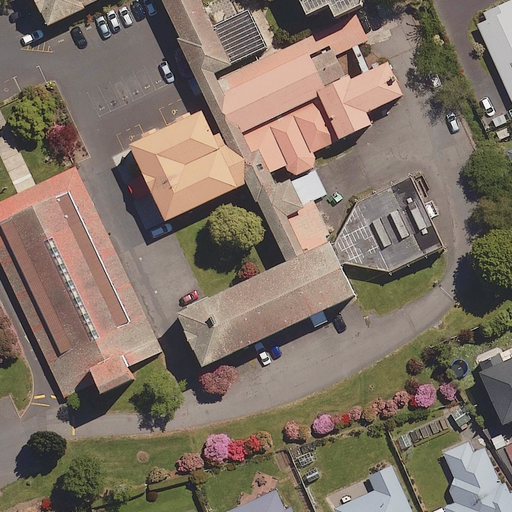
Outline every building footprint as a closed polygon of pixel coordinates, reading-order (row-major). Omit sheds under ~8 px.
[(212,4),(210,0),(169,0),(177,19),(212,4)] [(306,0),(264,0),(191,33),(230,120),(358,63),(352,48),(384,34),(368,0),(367,0),(316,23),(306,0)] [(511,0),(483,13),(486,19),(477,23),(511,102),(511,0)] [(393,52),(321,83),(342,131),(374,117),(369,104),(408,87),(393,52)] [(208,98),(134,132),(170,212),(247,178),(208,98)] [(167,334),(85,159),(0,200),(0,271),(55,389),(167,334)] [(334,234),(172,311),(199,366),(360,289),(334,234)] [(501,424),(511,418),(511,356),(492,365),(489,359),(475,365),(501,424)] [(471,422),(462,404),(450,410),(459,428),(471,422)] [(444,511),(442,511),(511,511),(511,494),(506,483),(501,485),(483,448),(473,453),(467,442),(440,454),(452,479),(450,490),(455,502),(442,508),(444,511)] [(511,474),(511,442),(497,449),(509,476),(511,474)] [(411,511),(390,466),(360,480),(367,494),(334,509),(335,511),(411,511)] [(287,508),(278,490),(230,511),(294,511),(292,506),(287,508)]
